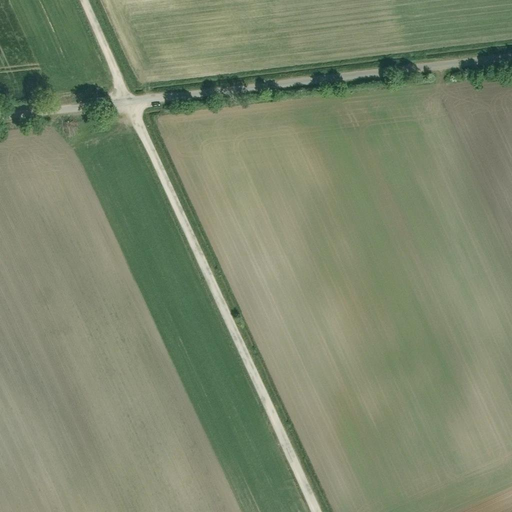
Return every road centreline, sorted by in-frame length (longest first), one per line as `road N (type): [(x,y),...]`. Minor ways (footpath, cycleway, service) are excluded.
road 1 (track): [(84,0),(315,511)]
road 2 (unclassified): [(511,54),(0,116)]
